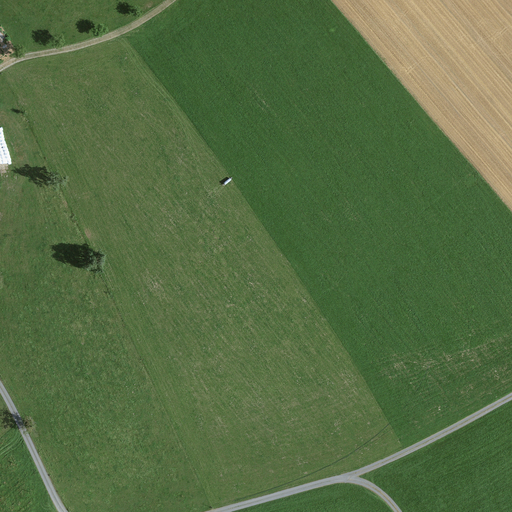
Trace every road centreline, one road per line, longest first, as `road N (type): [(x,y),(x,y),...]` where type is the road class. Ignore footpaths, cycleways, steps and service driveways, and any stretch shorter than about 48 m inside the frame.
road 1 (track): [(0,71),(104,40),(175,0)]
road 2 (track): [(340,477),(511,396)]
road 3 (track): [(0,384),(66,511)]
road 4 (track): [(211,511),(340,477)]
